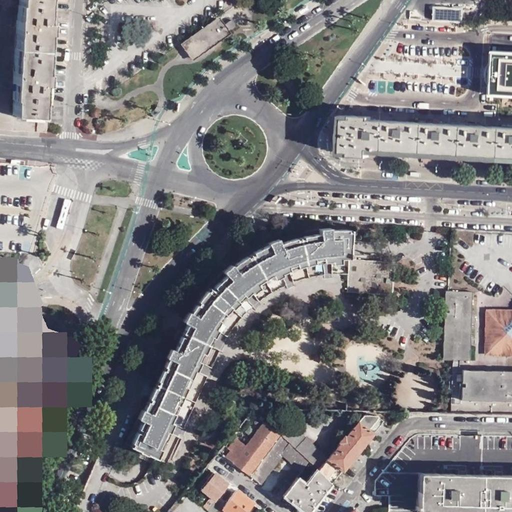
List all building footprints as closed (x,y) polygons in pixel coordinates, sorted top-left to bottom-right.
[(0,0),(0,130),(44,133),(45,115),(39,115),(40,99),(42,99),(43,84),(41,84),(42,72),(39,72),(42,35),(44,35),(45,22),(46,22),(47,7),(46,7),(46,0),(0,0)] [(215,18),(181,42),(193,58),(210,46),(210,45),(235,27),(230,20),(221,26),(215,18)] [(491,82),(491,96),(511,96),(511,51),(493,51),(492,64),(510,66),(509,83),(491,82)] [(492,73),(491,82),(509,83),(510,66),(492,64),(492,73)] [(345,118),(343,152),(403,155),(484,160),(511,161),(511,128),(499,127),(345,118)] [(140,448),(139,450),(146,453),(147,452),(167,461),(190,413),(218,355),(224,342),(229,333),(234,327),(242,316),(252,306),(261,299),(269,294),(285,286),(303,280),(316,276),(321,275),(349,274),(348,292),(393,295),(396,262),(350,258),(352,230),(332,230),(332,228),(321,228),(321,233),(313,234),(304,236),(304,238),(298,240),(297,238),(289,240),(281,242),(279,238),(268,242),(269,244),(254,251),(255,253),(250,256),(249,255),(234,265),(232,263),(223,270),(226,274),(215,285),(216,287),(214,290),(211,288),(209,290),(207,289),(199,299),(200,300),(198,304),(197,303),(191,311),(189,309),(182,319),(187,322),(183,331),(186,333),(185,336),(182,335),(175,348),(170,346),(166,355),(167,356),(164,364),(165,366),(165,368),(162,368),(157,379),(159,380),(156,386),(153,386),(149,396),(151,397),(149,400),(147,399),(143,408),(141,407),(137,416),(142,418),(138,427),(140,429),(138,431),(136,430),(131,441),(133,441),(131,444),(140,448)] [(442,359),(452,360),(459,360),(470,360),(472,291),(445,291),(442,359)] [(504,311),(488,309),(486,346),(494,354),(511,354),(511,313),(509,312),(504,311)] [(0,419),(0,482),(51,360),(29,351),(0,419)] [(452,360),(450,412),(454,413),(455,372),(458,372),(459,360),(452,360)] [(454,413),(511,413),(511,373),(458,372),(455,372),(454,413)] [(263,423),(253,414),(220,453),(247,474),(278,436),(263,423)] [(374,415),(374,414),(363,414),(344,437),(343,436),(337,442),(339,443),(327,457),(277,414),(263,423),(278,436),(279,437),(314,468),(332,483),(384,421),(374,415)] [(303,482),(314,468),(279,437),(249,475),(259,483),(282,455),(301,471),(296,476),(303,482)] [(282,495),(302,511),(310,510),(332,483),(314,468),(303,482),(296,476),(290,484),(282,495)] [(227,484),(212,472),(199,487),(209,496),(214,500),(206,509),(210,511),(215,511),(223,503),(216,498),(227,484)] [(495,511),(497,476),(465,475),(428,472),(424,509),(495,511)] [(495,511),(511,511),(511,475),(497,476),(495,511)] [(279,499),(282,495),(290,484),(283,479),(272,493),(279,499)] [(235,490),(220,509),(224,511),(248,511),(253,505),(235,490)] [(209,496),(202,505),(206,509),(214,500),(209,496)]
